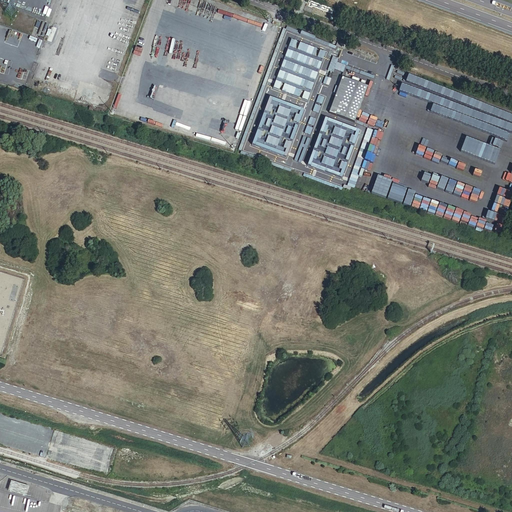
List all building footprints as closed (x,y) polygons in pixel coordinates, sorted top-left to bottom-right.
[(325,53),(292,41),(274,88),(307,102),(325,53)] [(370,85),(334,73),(328,91),(332,93),(326,112),(357,123),(370,85)] [(304,109),(269,96),(251,144),(286,157),(304,109)] [(359,130),(325,118),(320,132),(354,145),(359,130)] [(353,147),(319,135),(313,149),(348,161),(353,147)] [(346,164),(312,151),(307,166),(341,178),(346,164)]
